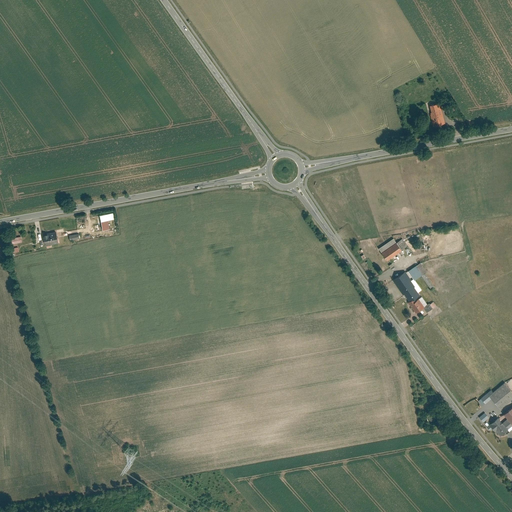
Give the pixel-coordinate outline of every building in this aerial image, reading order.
[(441,104),(429,106),(433,127),(445,125),(441,104)] [(100,216),(103,231),(110,229),(109,221),(115,220),(114,213),(100,216)] [(49,235),(44,236),(45,241),(57,238),(56,232),(49,233),(49,235)] [(403,239),(382,254),(387,261),(408,247),(403,239)] [(421,261),(394,281),(403,294),(405,293),(412,302),(410,303),(416,312),(423,306),(428,313),(437,307),(433,302),(430,305),(429,303),(427,304),(416,288),(418,286),(415,281),(421,277),(431,291),(437,287),(427,273),(428,272),(421,261)] [(500,408),(511,398),(511,392),(505,383),(493,393),(491,390),(477,401),(481,407),(492,398),(500,408)] [(511,408),(503,416),(507,420),(511,426),(511,408)] [(437,423),(439,422),(439,420),(439,418),(438,416),(437,414),(435,413),(433,413),(431,413),(429,414),(428,416),(427,418),(427,420),(427,421),(428,423),(430,424),(432,425),(434,425),(436,425),(437,423)] [(485,413),(479,418),(483,422),(489,418),(485,413)] [(511,428),(511,426),(507,420),(503,423),(499,418),(489,425),(488,423),(485,425),(490,431),(493,429),(500,437),(511,428)]
